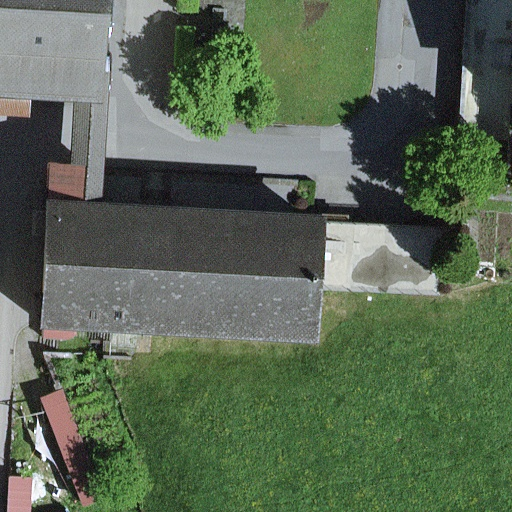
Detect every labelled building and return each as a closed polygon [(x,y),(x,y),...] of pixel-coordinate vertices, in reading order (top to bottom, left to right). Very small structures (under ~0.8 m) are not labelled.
[(0,0),(0,92),(60,96),(88,97),(89,79),(92,0),(0,0)] [(48,176),(47,209),(93,211),(97,149),(101,80),(89,79),(88,97),(60,96),(58,147),(56,169),(48,176)] [(93,211),(47,209),(41,324),(40,338),(75,340),(76,326),(308,338),(311,279),(439,286),(442,230),(93,211)] [(46,400),(83,504),(103,497),(66,393),(46,400)] [(28,511),(30,480),(9,479),(6,511),(28,511)]
